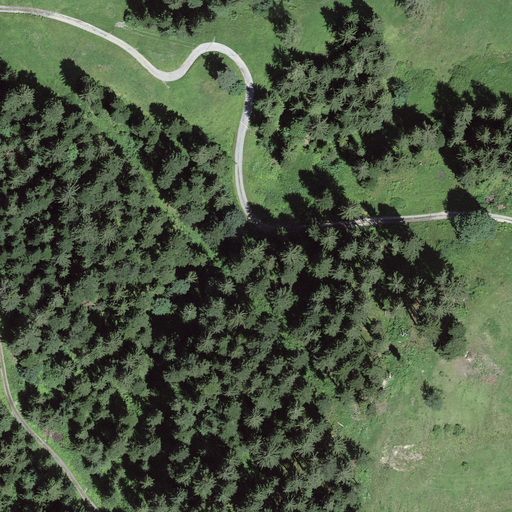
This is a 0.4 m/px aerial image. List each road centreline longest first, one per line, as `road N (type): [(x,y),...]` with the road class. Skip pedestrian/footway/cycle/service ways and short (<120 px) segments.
road 1 (track): [(0,9),(76,23),(112,39),(155,75),(179,77),(201,51),(234,55),(248,87),(249,198),(265,214),(511,218)]
road 2 (track): [(96,511),(10,405),(0,350)]
